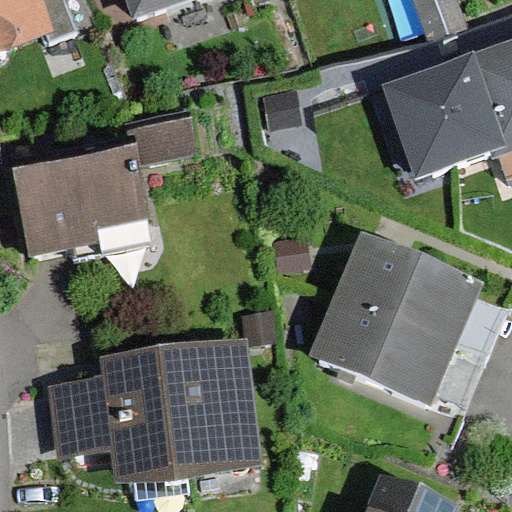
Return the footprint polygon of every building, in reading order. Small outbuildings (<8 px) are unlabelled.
[(0,0),(0,51),(36,39),(21,0),(0,0)] [(121,0),(132,28),(207,0),(121,0)] [(391,0),(411,55),(455,39),(440,0),(391,0)] [(511,58),(389,100),(419,189),(511,157),(511,58)] [(298,96),(263,101),(268,136),(303,131),(298,96)] [(176,127),(122,137),(128,165),(181,156),(176,127)] [(117,159),(6,178),(23,272),(134,253),(117,159)] [(308,242),(273,248),(279,279),(314,274),(308,242)] [(361,260),(338,314),(449,364),(473,308),(361,260)] [(273,313),(243,317),(246,347),(277,344),(273,313)] [(426,416),(449,364),(338,314),(314,369),(426,416)] [(259,462),(245,342),(103,358),(105,379),(51,385),(60,458),(115,451),(118,478),(259,462)] [(395,511),(374,503),(370,511),(395,511)]
